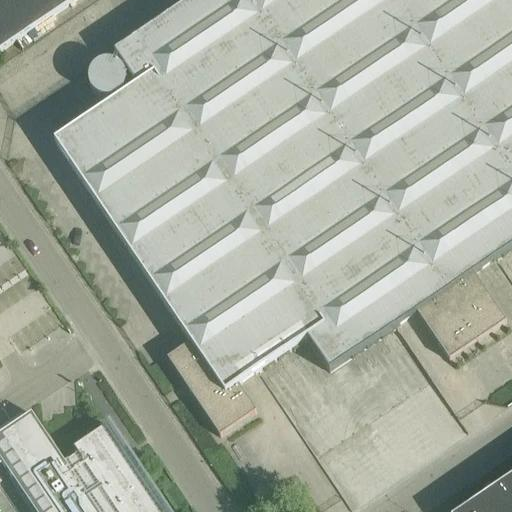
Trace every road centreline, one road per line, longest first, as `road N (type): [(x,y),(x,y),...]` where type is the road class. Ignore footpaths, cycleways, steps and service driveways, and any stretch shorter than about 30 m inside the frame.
road 1 (unclassified): [(217,511),(0,194)]
road 2 (unclassified): [(511,437),(402,511)]
road 3 (unknown): [(101,342),(0,412)]
